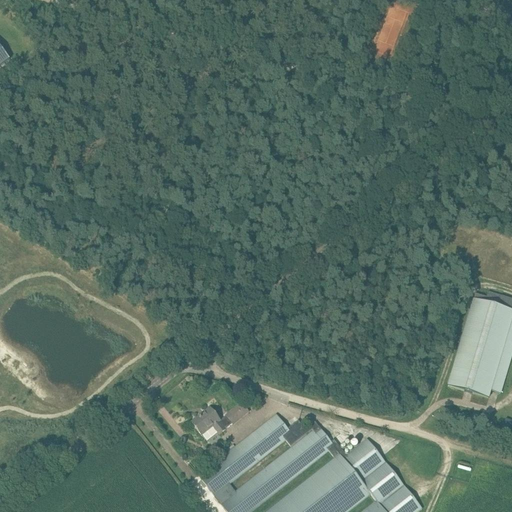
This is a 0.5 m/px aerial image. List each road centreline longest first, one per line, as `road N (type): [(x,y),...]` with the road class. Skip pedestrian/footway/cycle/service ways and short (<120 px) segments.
road 1 (track): [(58,0),(511,129)]
road 2 (tertiary): [(210,337),(511,94)]
road 3 (tertiary): [(0,502),(176,366)]
road 4 (unclassified): [(215,373),(425,438)]
